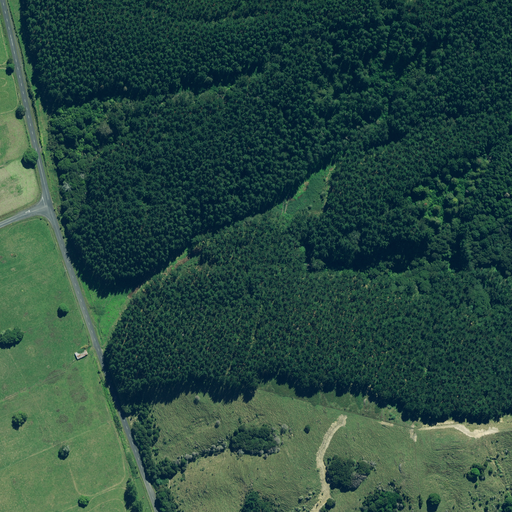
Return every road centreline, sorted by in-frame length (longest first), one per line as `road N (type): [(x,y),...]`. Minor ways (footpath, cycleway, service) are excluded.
road 1 (unclassified): [(49,205),(154,511)]
road 2 (unclassified): [(3,0),(49,205)]
